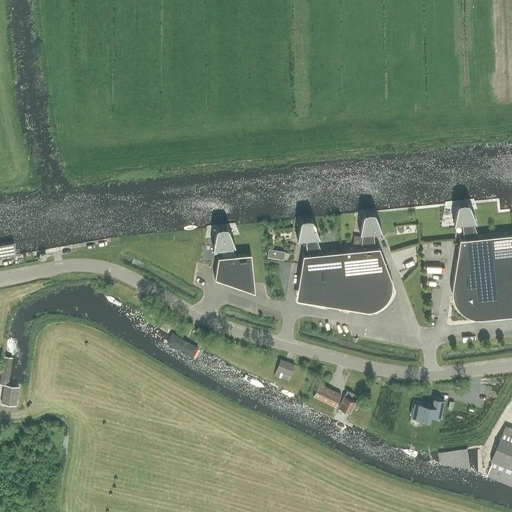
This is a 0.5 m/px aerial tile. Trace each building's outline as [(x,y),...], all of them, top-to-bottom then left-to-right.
[(460,236),(452,289),(452,287),(458,288),(457,291),(457,295),(458,298),(459,302),(461,305),(464,308),(467,310),(470,312),(474,313),(477,313),(480,313),(481,317),(480,318),(511,315),(511,314),(511,233),(479,237),(477,233),(474,224),(472,221),(475,220),(475,221),(476,221),(472,210),(471,210),(469,204),(457,206),(456,212),(454,223),(462,222),(462,225),(463,236),(464,238),(460,239),(460,236)] [(360,249),(341,251),(347,307),(350,308),(370,311),(369,311),(368,306),(370,305),(373,305),(376,303),(379,301),(381,299),(383,297),(385,294),(386,291),(387,288),(387,285),(387,282),(392,282),(392,283),(393,283),(378,244),(379,247),(375,247),(375,245),(374,234),(373,231),(375,230),(381,230),(381,231),(382,230),(378,219),(377,220),(375,214),(363,215),(362,221),(361,221),(360,233),(360,232),(363,232),(362,236),(361,244),(360,249)] [(299,227),(297,239),(298,238),(305,237),(306,241),(307,251),(307,254),(303,254),(304,252),(303,252),(298,286),(303,287),(301,295),(324,299),(324,304),(332,305),(340,306),(347,307),(341,251),(322,253),(320,249),(317,240),(316,236),(318,236),(319,237),(315,226),(313,220),(300,221),(299,227)] [(214,236),(213,247),(215,247),(214,254),(214,253),(222,253),(222,256),(218,257),(215,278),(237,286),(254,284),(251,253),(236,255),(232,245),(234,245),(235,245),(231,234),(230,234),(228,229),(216,230),(215,236),(214,236)] [(10,247),(0,248),(0,257),(11,256),(10,247)] [(269,249),(268,257),(284,260),(285,252),(269,249)] [(160,315),(157,320),(162,323),(165,318),(160,315)] [(204,353),(173,335),(166,348),(197,366),(204,353)] [(16,405),(18,386),(8,385),(12,357),(4,356),(0,382),(0,384),(4,385),(1,403),(16,405)] [(288,381),(294,364),(280,359),(274,376),(288,381)] [(335,407),(336,405),(341,394),(319,383),(313,396),(335,407)] [(357,408),(359,405),(358,403),(355,402),(355,401),(350,398),(353,393),(347,390),(342,402),(339,408),(350,412),(352,407),(355,409),(357,408)] [(414,401),(411,416),(430,420),(431,415),(441,418),(445,400),(434,398),(432,405),(414,401)] [(491,461),(493,461),(493,462),(511,469),(511,427),(506,425),(491,461)] [(446,451),(438,452),(439,454),(440,464),(469,469),(469,468),(469,466),(466,448),(446,451)] [(511,469),(493,462),(488,476),(511,486),(511,469)]
